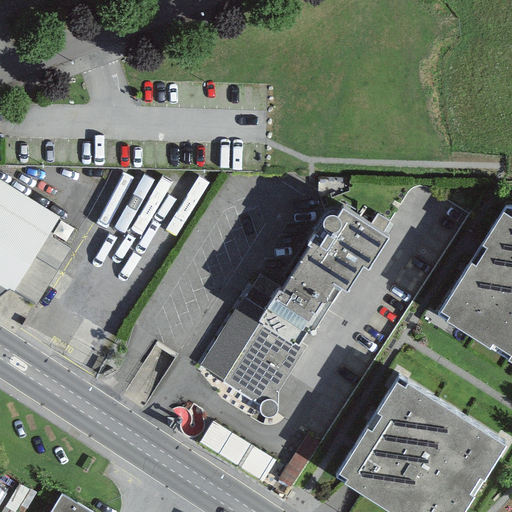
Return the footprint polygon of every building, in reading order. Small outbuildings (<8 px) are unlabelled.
[(59,216),(0,178),(0,293),(7,288),(34,302),(69,247),(47,232),(59,216)] [(388,226),(342,197),(337,205),(333,203),(330,203),(327,204),(325,207),(316,222),(314,221),(307,233),(309,234),(282,279),(279,278),(276,283),(257,272),(200,363),(224,377),(222,380),(259,403),(260,408),(262,412),(266,413),(270,414),(274,412),(277,410),(278,405),(278,390),(308,345),(298,339),(339,274),(348,279),(364,255),(368,257),(388,226)] [(511,207),(511,208),(503,203),(437,305),(511,353),(511,207)] [(457,511),(506,434),(406,372),(404,376),(396,371),(335,468),(405,511),(457,511)] [(217,418),(203,441),(262,478),(277,455),(217,418)] [(282,480),(296,487),(321,439),(308,432),(282,480)] [(99,511),(67,494),(56,511),(99,511)]
